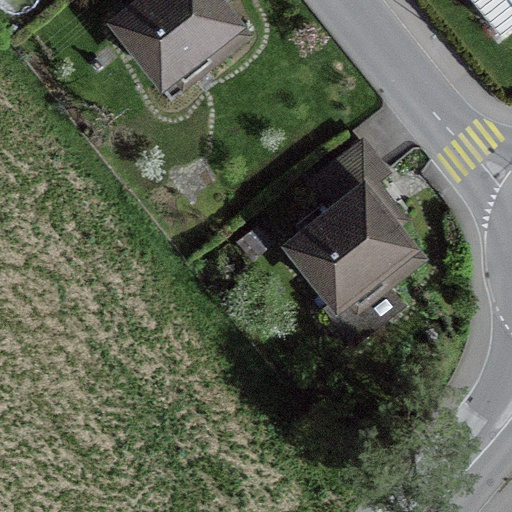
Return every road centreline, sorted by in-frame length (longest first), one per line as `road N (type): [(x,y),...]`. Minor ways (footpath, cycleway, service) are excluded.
road 1 (residential): [(511,184),(468,152),(347,0)]
road 2 (tertiary): [(511,401),(427,511)]
